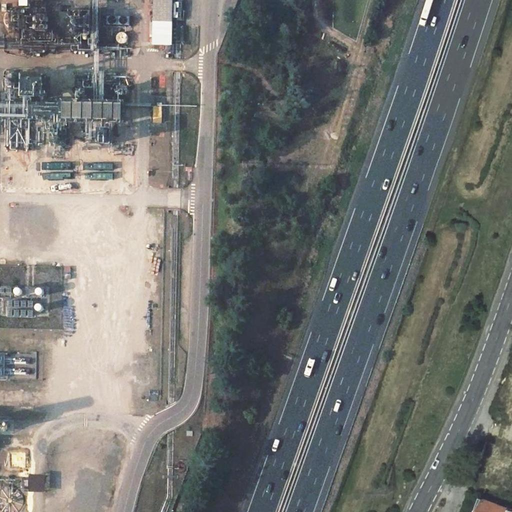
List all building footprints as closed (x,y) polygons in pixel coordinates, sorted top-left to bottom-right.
[(154,0),(153,23),(171,23),(171,0),(154,0)] [(487,443),(500,448),(503,442),(489,436),(487,443)] [(508,457),(492,451),(484,474),(491,476),(501,480),(504,481),(505,477),(504,476),(502,476),(508,457)] [(502,476),(504,476),(510,458),(508,457),(502,476)] [(489,499),(486,498),(480,511),(511,511),(511,509),(506,508),(488,502),(489,499)]
